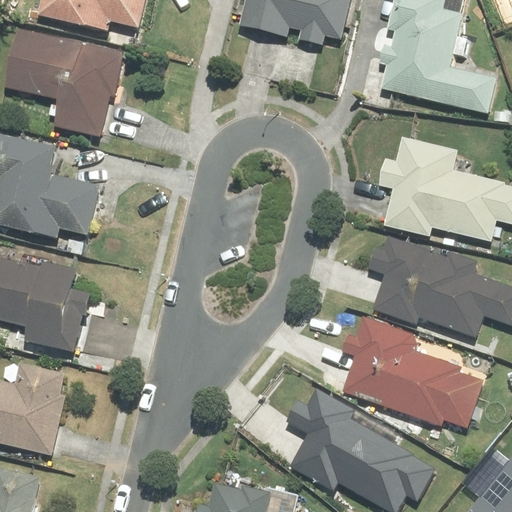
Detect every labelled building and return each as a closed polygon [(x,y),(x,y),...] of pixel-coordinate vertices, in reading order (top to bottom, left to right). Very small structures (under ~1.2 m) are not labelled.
[(50,0),(47,17),(119,33),(121,25),(151,31),(157,0),(50,0)] [(255,0),(249,28),(296,39),(298,30),(309,32),(307,42),(332,48),(334,39),(351,43),(361,0),(255,0)] [(394,68),(389,92),(498,116),(506,80),(461,70),(474,15),(454,11),(456,0),(402,0),(395,32),(402,34),(399,47),(392,46),(388,67),(394,68)] [(137,54),(26,30),(13,90),(69,102),(63,129),(111,140),(120,98),(127,99),(137,54)] [(68,149),(2,134),(0,144),(0,180),(6,182),(0,209),(0,224),(68,240),(70,231),(100,238),(111,187),(62,176),(68,149)] [(401,192),(392,228),(439,239),(441,230),(501,244),(506,224),(511,224),(511,183),(463,172),(467,153),(410,139),(405,163),(394,160),(387,188),(401,192)] [(393,277),(381,313),(426,328),(428,321),(486,341),(493,320),(511,325),(511,285),(484,276),(488,263),(458,253),(456,258),(397,238),(393,251),(385,249),(377,272),(393,277)] [(53,269),(0,257),(0,321),(37,329),(33,344),(86,355),(95,316),(101,317),(105,297),(87,293),(92,272),(54,264),(53,269)] [(363,358),(350,394),(450,430),(453,423),(476,432),(493,382),(469,374),(471,369),(425,352),(427,346),(423,336),(372,318),(365,339),(358,336),(351,354),(363,358)] [(0,444),(61,459),(76,398),(70,396),(75,376),(29,365),(24,386),(0,380),(0,444)] [(348,485),(395,511),(408,511),(416,499),(426,505),(447,469),(360,421),(365,412),(326,390),(317,407),(307,402),(295,424),(316,437),(298,468),(343,493),(348,485)] [(511,511),(511,468),(475,511),(511,511)] [(0,511),(45,511),(48,502),(45,501),(50,480),(5,469),(0,489),(0,488),(0,511)] [(276,511),(281,495),(251,488),(250,492),(223,485),(218,507),(209,505),(207,511),(276,511)]
